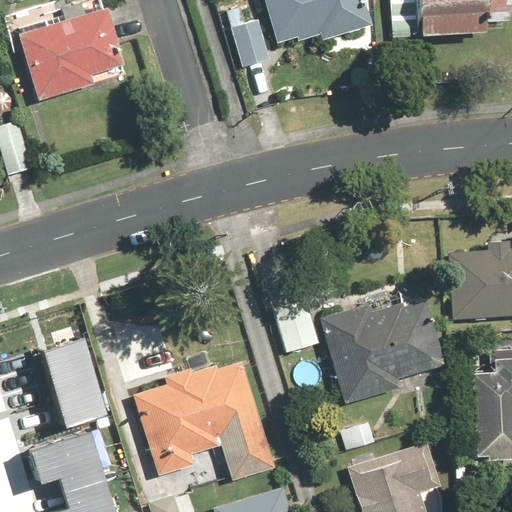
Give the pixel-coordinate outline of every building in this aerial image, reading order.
[(18,58),(27,56),(40,101),(99,85),(95,73),(128,64),(113,10),(109,0),(94,0),(62,9),(59,0),(51,0),(5,13),(18,58)] [(378,25),(369,0),(266,0),(281,43),(301,37),(303,42),(323,36),(325,41),(378,25)] [(511,0),(389,0),(389,35),(491,37),(491,21),(511,20),(511,0)] [(242,5),(227,9),(244,68),(273,60),(262,19),(247,23),(242,5)] [(511,240),(489,242),(489,252),(450,254),(453,320),(511,317),(511,240)] [(405,302),(403,293),(322,319),(349,406),(407,388),(403,378),(452,363),(430,295),(405,302)] [(321,344),(307,295),(273,305),(287,354),(321,344)] [(45,351),(65,427),(108,416),(87,340),(45,351)] [(501,468),(502,476),(511,476),(511,352),(491,353),(491,374),(476,374),(478,456),(494,455),(494,468),(501,468)] [(248,357),(199,373),(196,366),(167,375),(170,382),(134,393),(160,477),(202,465),(198,453),(223,445),(234,481),(282,466),(248,357)] [(32,451),(41,484),(61,478),(66,494),(107,483),(93,434),(32,451)] [(452,511),(429,440),(349,466),(363,511),(452,511)] [(69,506),(50,511),(49,511),(115,511),(107,483),(66,494),(69,506)] [(216,507),(217,511),(291,511),(283,486),(216,507)] [(153,511),(202,511),(194,488),(151,503),(153,511)]
